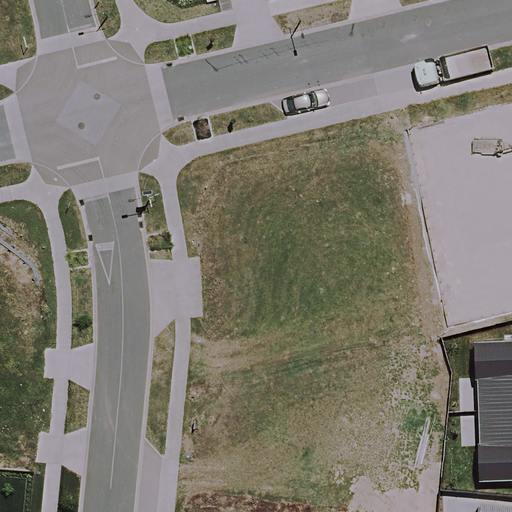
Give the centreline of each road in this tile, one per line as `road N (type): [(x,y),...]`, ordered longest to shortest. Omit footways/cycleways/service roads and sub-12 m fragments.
road 1 (residential): [(85,116),(511,18)]
road 2 (residential): [(107,511),(122,298),(116,229),(85,116)]
